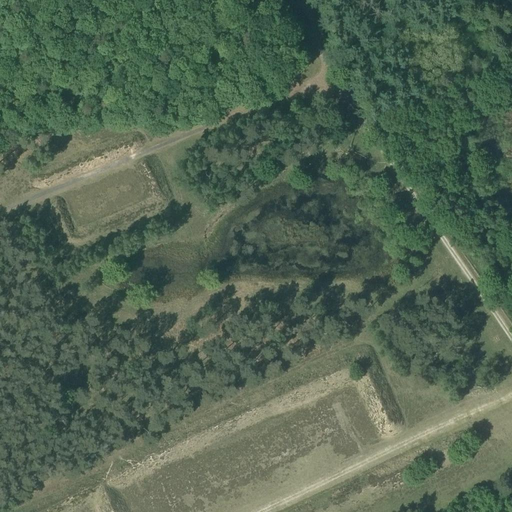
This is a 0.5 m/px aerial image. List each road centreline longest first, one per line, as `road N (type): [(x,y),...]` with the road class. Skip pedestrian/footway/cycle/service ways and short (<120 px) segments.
road 1 (track): [(301,0),(333,75),(511,336)]
road 2 (track): [(333,75),(0,217)]
road 3 (track): [(255,511),(511,390)]
